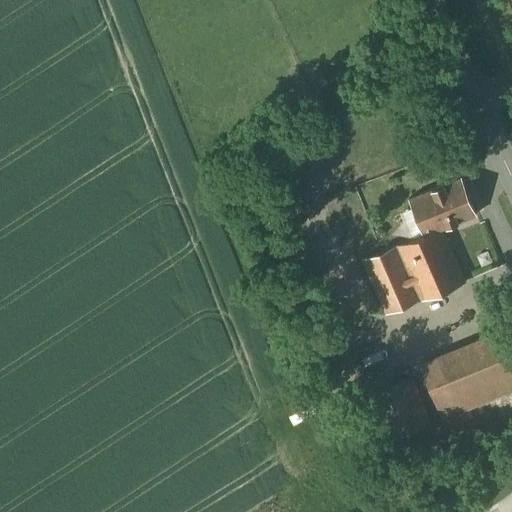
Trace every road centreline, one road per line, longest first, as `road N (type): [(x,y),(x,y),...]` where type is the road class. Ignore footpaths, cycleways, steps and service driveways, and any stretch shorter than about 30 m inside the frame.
road 1 (tertiary): [(511,177),(430,0)]
road 2 (unknown): [(511,293),(363,370)]
